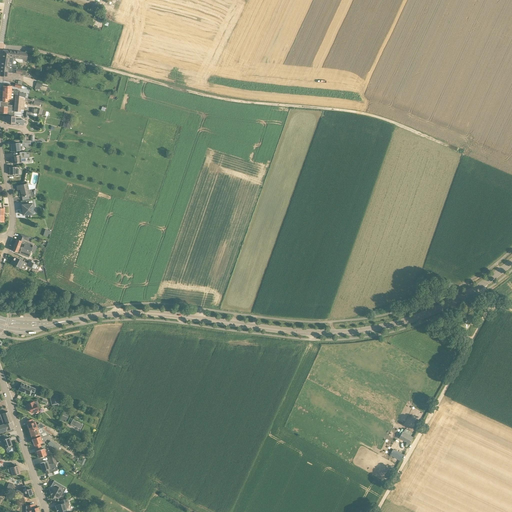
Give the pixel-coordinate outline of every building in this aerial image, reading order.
[(13,57),(9,57),(9,52),(3,51),(2,58),(9,59),(9,63),(12,64),(13,64),(13,61),(15,61),(15,60),(16,59),(14,59),(15,57),(13,57)] [(27,60),(28,54),(9,52),(9,57),(13,57),(15,57),(14,59),(16,59),(15,60),(18,63),(22,63),(22,61),(27,62),(27,60)] [(1,65),(1,70),(8,70),(8,69),(13,69),(12,73),(16,74),(22,75),(23,70),(17,69),(17,68),(12,67),(12,64),(9,63),(9,59),(2,58),(2,59),(1,65)] [(8,73),(12,73),(13,69),(8,69),(8,70),(1,70),(1,76),(8,77),(8,73)] [(11,90),(11,85),(7,85),(7,87),(3,86),(3,93),(15,93),(15,95),(26,98),(26,96),(19,94),(20,91),(11,90)] [(24,111),(25,99),(26,98),(15,95),(15,93),(3,93),(2,102),(8,102),(8,99),(15,100),(14,108),(13,108),(0,106),(0,113),(7,114),(7,113),(13,113),(13,111),(20,112),(21,110),(24,111)] [(24,126),(24,124),(24,120),(15,120),(15,117),(7,117),(6,123),(11,123),(11,124),(11,125),(24,126)] [(31,141),(22,140),(22,143),(20,144),(20,143),(11,145),(12,151),(11,151),(20,150),(20,147),(26,146),(25,144),(30,144),(31,141)] [(13,164),(21,163),(21,159),(33,158),(32,153),(29,153),(23,152),(19,153),(19,156),(12,156),(13,164)] [(34,190),(29,191),(28,184),(16,186),(17,190),(21,189),(22,192),(21,192),(22,197),(27,196),(28,200),(31,199),(34,198),(34,194),(36,194),(35,191),(34,191),(34,190)] [(23,214),(33,213),(32,207),(34,207),(34,203),(22,204),(23,214)] [(50,235),(52,231),(45,229),(43,235),(48,237),(49,234),(50,235)] [(16,240),(14,245),(22,248),(25,242),(27,242),(28,237),(20,235),(18,240),(16,240)] [(24,249),(22,248),(14,245),(12,251),(17,253),(19,254),(28,257),(29,255),(33,256),(34,253),(35,251),(25,247),(24,249)] [(24,269),(27,263),(14,257),(11,264),(24,269)] [(36,269),(38,265),(29,261),(27,265),(36,269)] [(34,392),(35,389),(21,383),(18,390),(30,395),(28,394),(29,390),(34,392)] [(52,405),(59,403),(58,396),(50,397),(52,405)] [(40,408),(39,404),(34,402),(27,404),(28,408),(29,407),(31,412),(34,411),(35,413),(39,412),(38,409),(40,408)] [(0,416),(3,424),(0,424),(0,433),(6,431),(14,428),(8,412),(0,414),(0,416)] [(27,422),(28,425),(27,425),(29,431),(39,428),(39,429),(43,428),(42,423),(36,425),(35,422),(33,423),(32,420),(27,422)] [(81,429),(83,424),(73,420),(71,425),(81,429)] [(39,435),(40,436),(42,436),(42,437),(50,434),(47,432),(44,430),(43,428),(39,429),(39,428),(29,431),(31,437),(39,435)] [(403,432),(400,438),(410,444),(413,437),(403,432)] [(42,443),(46,441),(42,436),(32,439),(34,445),(35,448),(41,446),(40,443),(42,442),(42,443)] [(6,447),(7,448),(5,448),(7,453),(13,451),(11,446),(11,447),(10,446),(12,445),(9,437),(5,439),(5,438),(0,439),(0,443),(2,442),(4,448),(6,447)] [(58,451),(60,448),(50,441),(47,444),(58,451)] [(42,449),(41,446),(35,448),(38,458),(46,455),(44,448),(42,449)] [(401,460),(404,453),(393,448),(390,455),(401,460)] [(51,464),(57,462),(54,455),(48,457),(51,464)] [(48,461),(41,463),(43,471),(45,470),(46,474),(50,473),(49,469),(57,466),(56,463),(49,465),(48,461)] [(20,473),(17,466),(10,468),(8,469),(7,470),(8,472),(11,471),(12,476),(20,473)] [(64,496),(63,493),(66,488),(54,481),(51,487),(49,488),(50,492),(51,495),(52,499),(57,498),(58,499),(59,497),(64,496)] [(23,493),(20,492),(21,491),(15,489),(15,486),(9,483),(6,490),(25,497),(33,495),(31,488),(22,491),(23,493)] [(69,504),(68,501),(67,499),(59,501),(60,504),(55,506),(57,511),(60,511),(62,511),(63,511),(64,511),(66,510),(66,508),(66,507),(67,508),(69,504)]
